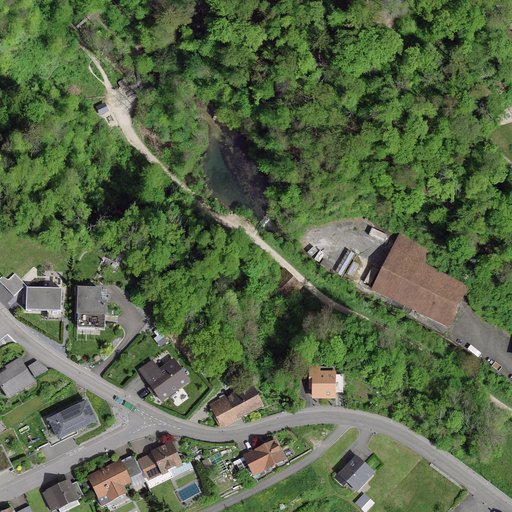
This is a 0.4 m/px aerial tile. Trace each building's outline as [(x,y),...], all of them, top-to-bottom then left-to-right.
[(106,112),(103,105),(96,108),(100,115),(106,112)] [(372,290),(447,327),(467,288),(424,266),(432,251),(418,244),(419,242),(402,233),(384,268),(383,268),(372,290)] [(290,306),(285,300),(299,286),(285,272),(265,292),(285,311),(290,306)] [(60,291),(27,289),(26,311),(59,313),(60,291)] [(100,290),(77,290),(77,329),(106,330),(106,304),(99,303),(100,290)] [(156,344),(154,346),(157,350),(167,342),(155,327),(150,331),(155,337),(152,340),(156,344)] [(22,385),(31,380),(19,360),(5,369),(6,372),(0,375),(0,386),(7,398),(24,388),(22,385)] [(147,382),(160,400),(187,381),(174,363),(159,373),(151,362),(139,371),(147,382)] [(47,370),(42,367),(31,373),(34,378),(47,370)] [(204,367),(198,372),(205,379),(210,374),(204,367)] [(309,388),(312,388),(312,397),(333,397),(333,392),(341,392),(342,376),(334,376),(334,375),(327,375),(327,368),(309,367),(309,388)] [(211,409),(210,410),(219,427),(236,419),(237,420),(238,420),(237,418),(260,407),(261,408),(262,407),(253,388),(240,395),(238,391),(229,396),(229,395),(209,405),(211,409)] [(56,414),(48,418),(58,439),(94,422),(85,403),(58,417),(56,414)] [(283,460),(273,442),(243,457),(252,475),(283,460)] [(151,454),(152,455),(138,462),(147,480),(180,465),(171,445),(151,454)] [(0,449),(0,471),(9,467),(0,449)] [(110,471),(109,470),(109,469),(107,469),(89,478),(98,496),(96,498),(100,507),(112,501),(110,497),(122,491),(119,486),(128,482),(127,480),(141,473),(133,457),(119,464),(120,466),(110,471)] [(372,474),(355,458),(339,475),(356,491),(372,474)] [(69,486),(67,481),(48,490),(48,491),(42,493),(51,511),(82,497),(75,483),(69,486)]
